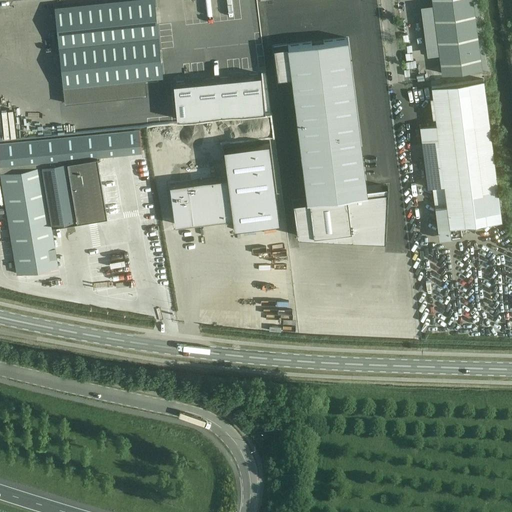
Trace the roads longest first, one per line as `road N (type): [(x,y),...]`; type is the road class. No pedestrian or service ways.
road 1 (primary): [(511,370),(266,360),(135,345),(0,317)]
road 2 (tertiary): [(246,511),(247,468),(215,426),(0,369)]
road 3 (unclassified): [(403,124),(387,0)]
